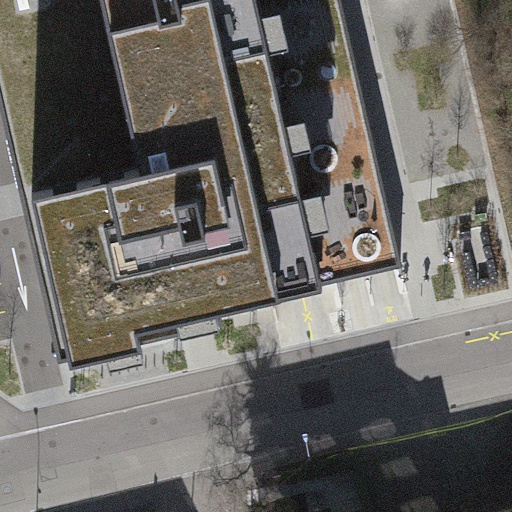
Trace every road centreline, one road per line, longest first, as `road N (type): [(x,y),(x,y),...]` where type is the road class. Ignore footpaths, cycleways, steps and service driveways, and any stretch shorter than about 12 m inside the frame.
road 1 (residential): [(0,475),(511,354)]
road 2 (unknown): [(386,0),(460,366)]
